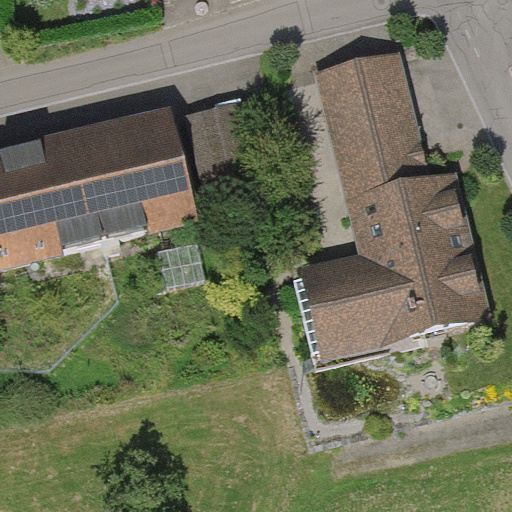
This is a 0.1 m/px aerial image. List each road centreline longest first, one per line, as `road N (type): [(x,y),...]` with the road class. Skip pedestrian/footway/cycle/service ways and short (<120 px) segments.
road 1 (unclassified): [(363,0),(0,90)]
road 2 (unclassified): [(454,0),(511,127)]
